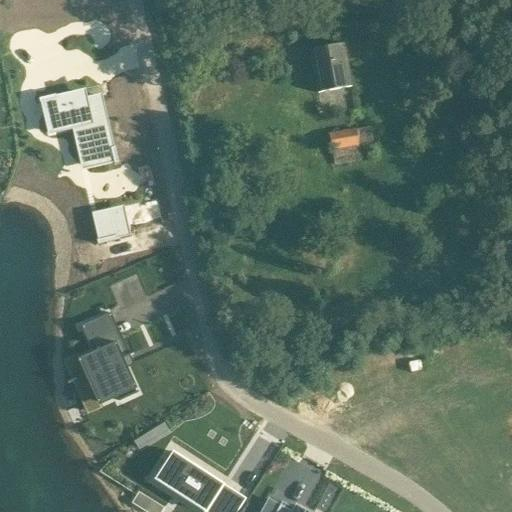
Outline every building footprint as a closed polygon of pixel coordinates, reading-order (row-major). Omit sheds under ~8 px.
[(318,93),(351,87),(343,44),(310,50),(318,93)] [(114,164),(118,163),(114,148),(112,148),(100,97),(83,100),(81,93),(56,98),(55,95),(39,99),(40,104),(42,103),(49,133),(82,126),(91,164),(113,159),(114,164)] [(359,150),(373,148),(370,127),(355,130),(355,129),(328,134),(331,150),(334,165),(361,160),(359,150)] [(147,128),(125,133),(130,157),(152,152),(147,128)] [(114,238),(130,234),(126,214),(110,218),(114,238)] [(128,373),(125,366),(129,364),(108,316),(111,315),(110,313),(81,327),(81,328),(85,327),(95,351),(81,358),(67,364),(75,380),(83,377),(86,375),(98,401),(97,401),(97,403),(118,394),(120,399),(119,400),(119,401),(138,393),(137,391),(136,392),(129,375),(128,373)] [(169,460),(160,474),(167,479),(211,508),(229,480),(177,447),(169,460)]
